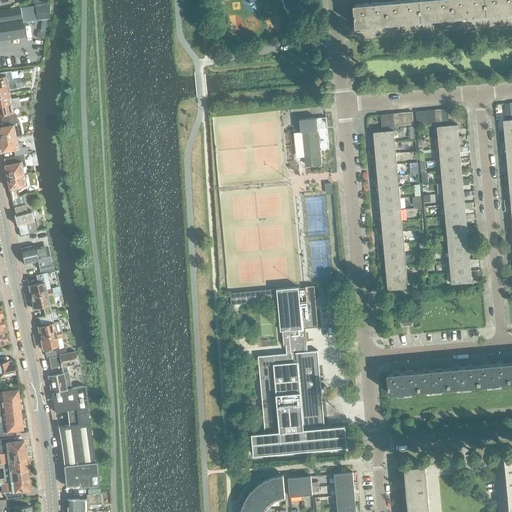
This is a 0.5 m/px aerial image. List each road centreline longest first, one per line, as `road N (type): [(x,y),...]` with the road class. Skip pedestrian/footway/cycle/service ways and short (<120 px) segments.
road 1 (residential): [(53,511),(45,432),(0,218)]
road 2 (residential): [(367,356),(344,103)]
road 3 (residential): [(503,343),(478,93)]
road 4 (residential): [(367,356),(503,343)]
road 5 (residential): [(376,439),(511,429)]
road 6 (residential): [(344,103),(478,93)]
road 7 (unknown): [(370,378),(324,383),(318,404),(327,418),(374,419)]
